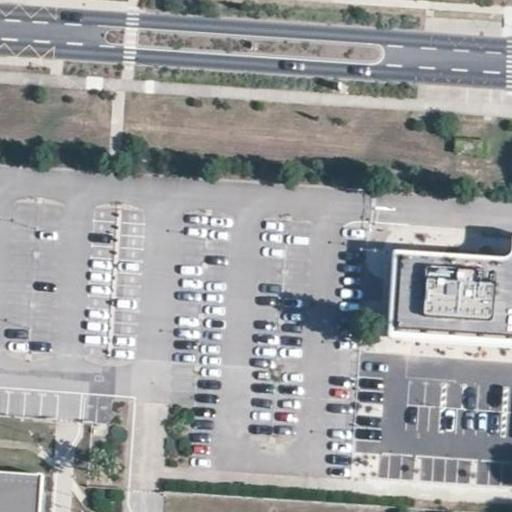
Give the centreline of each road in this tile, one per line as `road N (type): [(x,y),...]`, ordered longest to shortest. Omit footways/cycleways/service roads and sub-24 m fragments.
road 1 (secondary): [(511,46),(0,9)]
road 2 (secondary): [(0,44),(511,80)]
